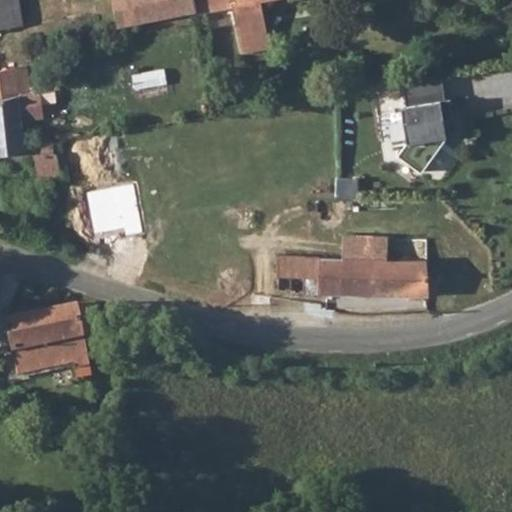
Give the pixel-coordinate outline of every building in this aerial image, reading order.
[(18,0),(0,0),(0,28),(23,25),(18,0)] [(197,0),(116,0),(120,28),(199,13),(197,0)] [(197,0),(199,13),(235,7),(242,49),(271,44),(264,2),(271,0),(286,0),(287,3),(303,0),(197,0)] [(0,73),(0,156),(11,156),(13,173),(24,172),(23,160),(34,160),(38,178),(58,177),(56,166),(51,158),(50,154),(53,148),(51,140),(25,141),(24,121),(43,118),(40,93),(31,94),(27,70),(0,73)] [(450,138),(449,113),(451,113),(449,80),(404,83),(407,140),(450,138)] [(60,200),(38,207),(49,248),(72,242),(60,200)] [(277,256),(276,279),(302,280),(303,296),(360,298),(468,296),(470,258),(388,262),(388,238),(344,236),(342,261),(277,256)] [(91,301),(52,308),(3,317),(17,376),(75,362),(78,375),(90,373),(88,362),(90,361),(85,335),(97,332),(91,301)]
